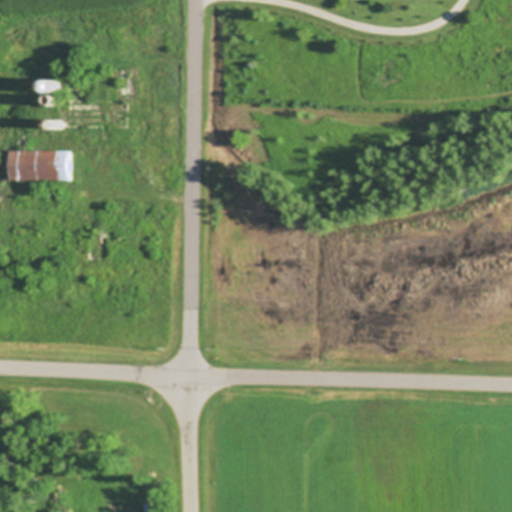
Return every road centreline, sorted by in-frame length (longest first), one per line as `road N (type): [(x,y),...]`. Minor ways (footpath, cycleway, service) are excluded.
road 1 (residential): [(511,386),(0,369)]
road 2 (residential): [(194,511),(199,0)]
